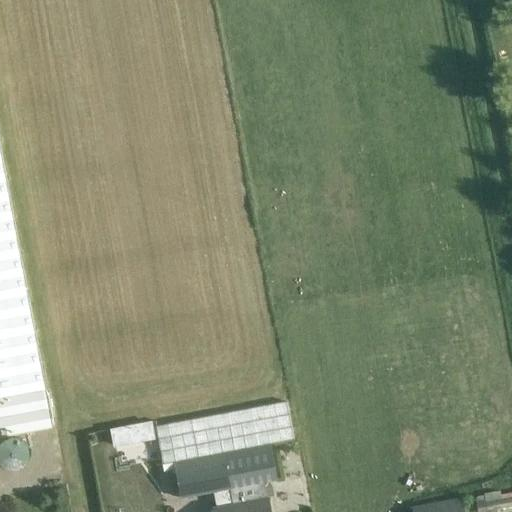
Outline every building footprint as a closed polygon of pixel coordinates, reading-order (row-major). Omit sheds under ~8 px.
[(0,436),(56,426),(0,130),(0,436)] [(287,400),(156,426),(163,464),(164,472),(175,470),(176,474),(170,475),(173,488),(178,487),(180,498),(214,492),(217,507),(214,508),(214,511),(270,511),(268,498),(233,504),(231,489),(278,480),(271,443),(294,439),(287,400)] [(129,426),(132,440),(153,436),(150,421),(129,426)] [(28,459),(27,452),(24,448),(19,444),(13,442),(5,443),(0,447),(0,469),(3,473),(5,474),(12,475),(17,474),(23,470),(26,466),(28,459)] [(475,496),(477,511),(486,511),(511,506),(511,493),(501,495),(500,491),(484,494),(484,495),(475,496)] [(155,511),(153,508),(149,503),(144,499),(139,496),(132,495),(125,494),(117,496),(113,497),(108,500),(104,504),(101,508),(98,511),(155,511)] [(465,511),(462,497),(411,507),(412,511),(465,511)]
